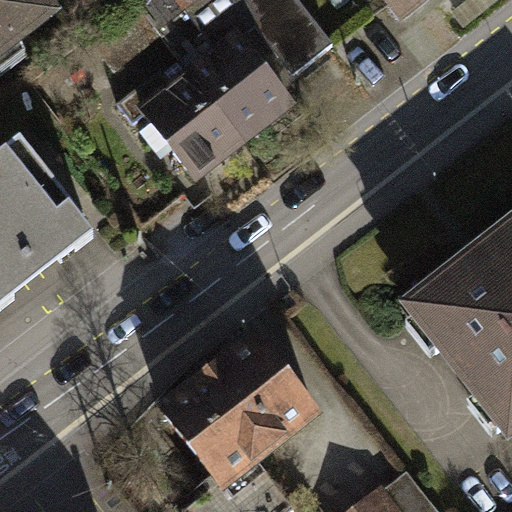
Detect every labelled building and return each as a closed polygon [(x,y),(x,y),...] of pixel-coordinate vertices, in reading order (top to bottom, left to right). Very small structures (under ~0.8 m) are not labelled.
[(0,0),(0,58),(50,19),(35,0),(0,0)] [(133,0),(84,0),(103,24),(133,0)] [(157,27),(137,0),(133,0),(103,24),(87,35),(109,63),(157,27)] [(192,72),(248,145),(300,106),(286,88),(333,52),(293,0),(137,0),(157,27),(192,72)] [(389,0),(407,22),(436,0),(389,0)] [(140,111),(196,184),(248,145),(192,72),(140,111)] [(0,292),(87,225),(22,141),(0,158),(0,292)] [(511,433),(511,431),(511,236),(415,312),(511,433)] [(186,511),(290,511),(294,510),(257,462),(318,415),(262,341),(166,414),(221,486),(186,511)] [(361,511),(436,511),(408,476),(361,511)]
